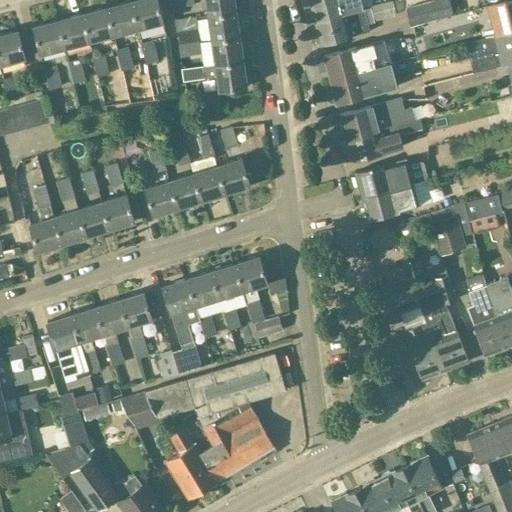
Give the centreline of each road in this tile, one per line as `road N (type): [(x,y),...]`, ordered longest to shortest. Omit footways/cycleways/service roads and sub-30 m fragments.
road 1 (residential): [(0,304),(292,214)]
road 2 (residential): [(324,463),(292,214)]
road 3 (unknown): [(362,204),(425,412)]
road 4 (residential): [(292,214),(262,0)]
road 5 (tertiary): [(324,463),(511,378)]
